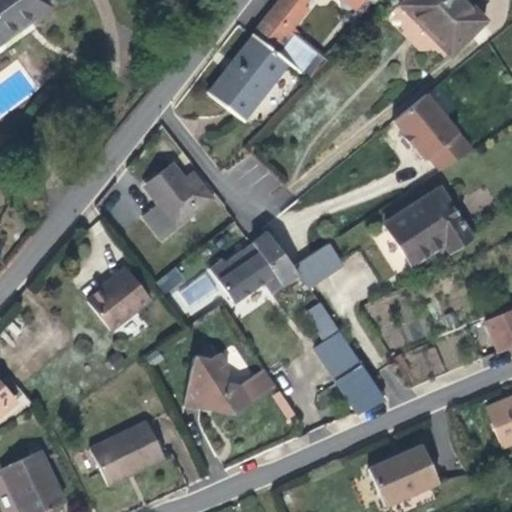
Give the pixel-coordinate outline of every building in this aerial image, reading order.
[(55,0),(0,0),(0,27),(34,6),(38,12),(55,0)] [(276,0),(250,31),(252,33),(284,60),(302,37),(293,28),(305,11),(302,6),(307,0),(345,0),(353,6),(356,9),(363,0),(276,0)] [(345,12),(353,6),(345,0),(339,0),(338,2),(338,7),(342,11),(345,12)] [(445,58),(479,22),(456,0),(400,0),(394,6),(445,58)] [(239,117),(284,60),(252,33),(206,92),(239,117)] [(423,95),(391,121),(402,135),(400,137),(409,148),(410,147),(421,160),(425,157),(435,171),(468,150),(423,95)] [(149,191),(150,199),(153,204),(139,216),(159,240),(174,227),(211,199),(188,171),(180,178),(168,162),(146,179),(147,188),(149,191)] [(138,185),(150,199),(149,191),(147,188),(146,179),(138,185)] [(448,250),(467,238),(437,188),(382,223),(408,263),(442,241),(448,250)] [(217,257),(239,240),(231,229),(210,245),(217,257)] [(218,259),(205,269),(231,305),(263,283),(270,292),(295,275),(289,267),(265,233),(222,264),(218,259)] [(289,267),(295,275),(304,288),(338,265),(323,243),(289,267)] [(105,327),(144,296),(121,267),(81,299),(105,327)] [(174,268),(157,282),(165,292),(182,278),(174,268)] [(311,349),(354,416),(381,402),(319,307),(306,317),(323,341),(311,349)] [(511,309),(481,323),(493,354),(511,345),(511,309)] [(410,374),(439,372),(438,350),(409,351),(410,374)] [(208,404),(208,411),(228,415),(247,403),(237,386),(222,383),(225,369),(215,353),(206,360),(190,357),(181,398),(208,404)] [(109,354),(102,361),(110,371),(117,364),(109,354)] [(0,409),(10,401),(0,389),(0,409)] [(501,445),(511,440),(511,397),(486,408),(501,445)] [(180,405),(208,411),(208,404),(181,398),(180,405)] [(143,420),(83,452),(103,488),(162,457),(143,420)] [(35,449),(0,465),(0,475),(16,511),(35,511),(58,502),(35,449)] [(378,509),(433,486),(418,449),(363,473),(378,509)]
